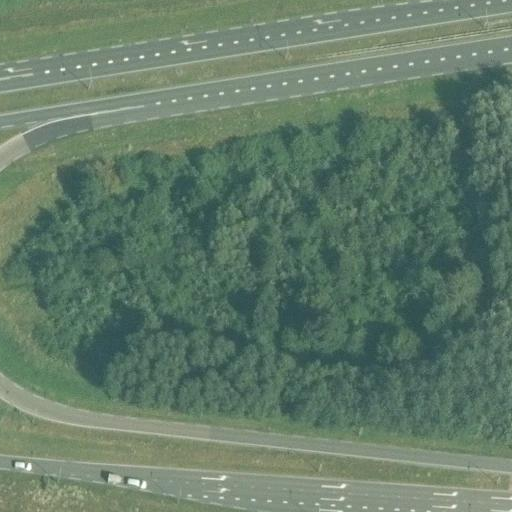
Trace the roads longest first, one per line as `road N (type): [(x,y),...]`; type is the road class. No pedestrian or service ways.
road 1 (primary): [(511,468),(88,421),(48,412),(0,385)]
road 2 (primary): [(0,463),(499,505)]
road 3 (primary): [(511,7),(44,80)]
road 4 (primary): [(144,102),(511,44)]
road 5 (primary): [(0,161),(62,128),(144,102)]
road 6 (primary): [(0,125),(144,102)]
